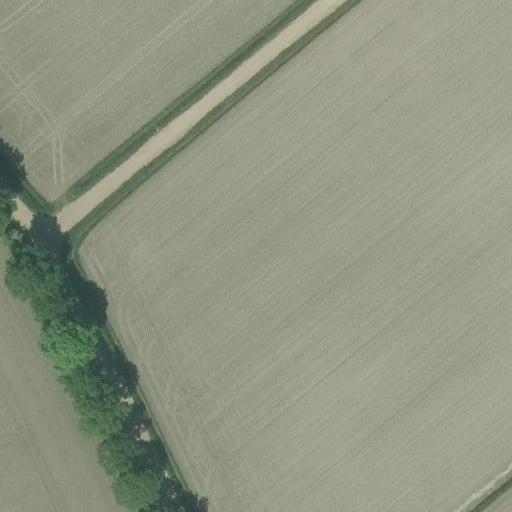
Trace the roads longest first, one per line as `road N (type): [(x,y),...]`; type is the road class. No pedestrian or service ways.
road 1 (track): [(43,247),(336,0)]
road 2 (track): [(165,511),(43,247),(0,196)]
